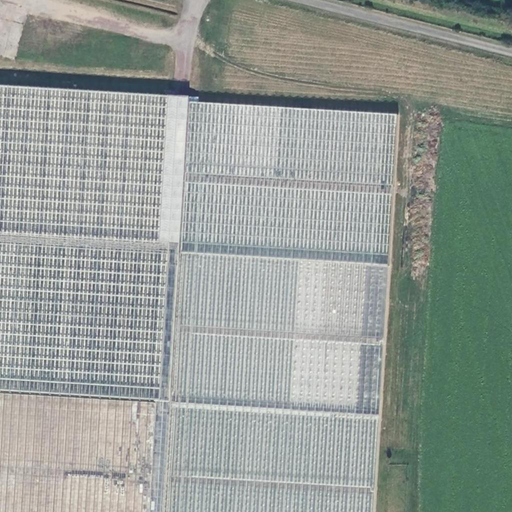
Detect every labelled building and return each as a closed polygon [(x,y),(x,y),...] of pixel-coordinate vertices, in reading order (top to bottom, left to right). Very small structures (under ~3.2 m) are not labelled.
[(181,254),(190,102),(191,98),(0,85),(0,393),(159,402),(159,399),(174,400),(181,254)] [(399,115),(190,102),(181,254),(390,267),(399,115)] [(374,511),(390,267),(181,254),(174,400),(166,511),(374,511)] [(0,393),(0,511),(151,511),(159,402),(0,393)] [(166,511),(174,400),(159,399),(159,402),(151,511),(166,511)]
